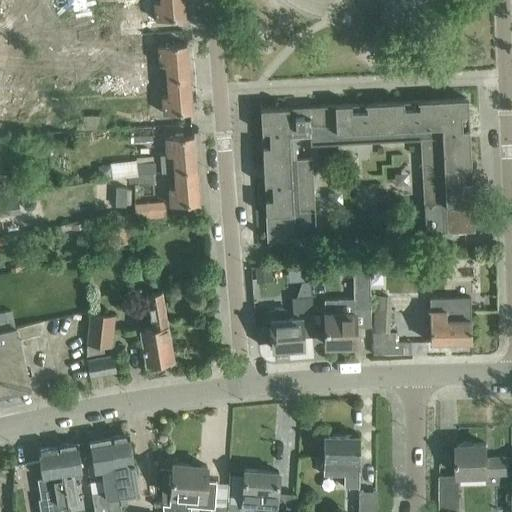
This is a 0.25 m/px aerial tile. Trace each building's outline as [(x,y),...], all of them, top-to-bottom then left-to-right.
[(147,0),(149,19),(179,18),(178,0),(147,0)] [(185,44),(156,43),(154,112),(183,113),(185,44)] [(127,92),(147,91),(146,68),(126,69),(127,92)] [(467,98),(308,106),(260,108),(267,241),(316,239),(312,158),(290,159),(289,134),(309,133),(310,144),(420,139),(425,233),(474,231),(467,98)] [(153,140),(152,127),(129,129),(131,143),(153,140)] [(165,155),(160,155),(161,171),(161,172),(173,171),(173,170),(196,168),(194,135),(174,136),(163,137),(165,155)] [(154,161),(136,162),(136,174),(154,172),(155,172),(154,161)] [(174,186),(167,186),(168,201),(169,205),(182,204),(199,203),(196,168),(173,170),(173,171),(174,186)] [(136,174),(137,184),(155,183),(154,172),(136,174)] [(100,204),(124,203),(124,186),(99,187),(100,204)] [(47,188),(25,193),(27,206),(50,201),(47,188)] [(18,200),(0,202),(0,216),(21,213),(18,200)] [(165,201),(147,203),(148,218),(166,216),(165,201)] [(369,280),(369,261),(353,262),(353,298),(324,299),(325,344),(355,344),(354,327),(368,326),(370,325),(370,307),(370,292),(369,280)] [(270,324),(255,325),(257,343),(272,342),(272,349),(303,346),(302,336),(314,335),(310,280),(302,281),(296,297),(292,297),(293,317),(288,318),(288,310),(284,310),(284,307),(274,308),(274,311),(271,311),(272,319),(270,319),(270,324)] [(162,291),(145,294),(151,326),(139,328),(146,365),(173,360),(162,291)] [(375,296),(373,331),(390,332),(391,300),(388,296),(375,296)] [(471,341),(470,297),(429,298),(430,341),(471,341)] [(0,330),(15,327),(11,310),(0,312),(0,330)] [(90,312),(87,344),(87,355),(104,352),(103,346),(111,346),(114,315),(90,312)] [(0,380),(29,387),(15,327),(0,330),(0,380)] [(87,360),(89,375),(116,370),(113,355),(87,360)] [(129,433),(108,437),(117,495),(118,504),(127,502),(127,499),(139,497),(133,464),(134,463),(129,433)] [(359,435),(324,434),(323,454),(323,476),(345,476),(345,486),(359,487),(359,435)] [(119,511),(118,505),(108,437),(89,440),(94,470),(101,469),(103,479),(90,482),(94,511),(119,511)] [(77,442),(57,446),(65,504),(79,502),(74,474),(82,472),(81,462),(77,442)] [(458,444),(459,474),(498,473),(498,472),(511,472),(511,458),(487,459),(486,443),(458,444)] [(66,511),(57,446),(37,449),(42,478),(37,478),(40,498),(38,499),(40,511),(66,511)] [(172,463),(171,483),(169,506),(214,510),(216,481),(206,480),(207,466),(172,463)] [(244,468),(243,488),(241,507),(257,508),(256,511),(290,511),(291,510),(276,509),(278,471),(244,468)] [(459,511),(459,475),(439,475),(439,511),(457,511),(458,511),(459,511)] [(376,511),(376,491),(358,491),(358,511),(376,511)]
